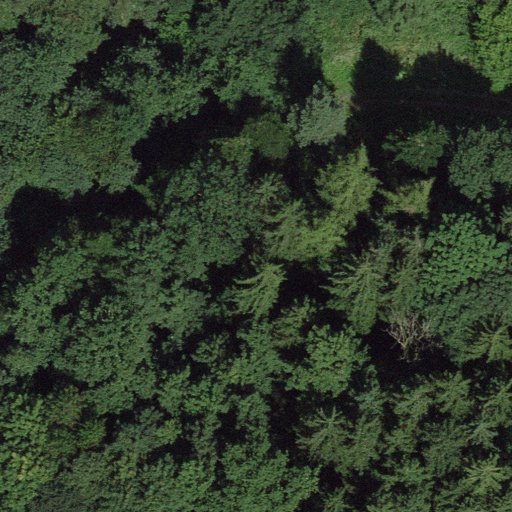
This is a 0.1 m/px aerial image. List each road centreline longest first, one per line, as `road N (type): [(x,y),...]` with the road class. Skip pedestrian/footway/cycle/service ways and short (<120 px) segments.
road 1 (track): [(0,67),(511,121)]
road 2 (track): [(0,291),(111,206),(310,101)]
